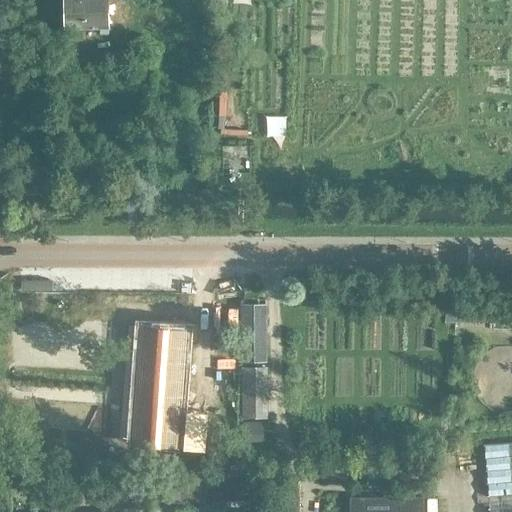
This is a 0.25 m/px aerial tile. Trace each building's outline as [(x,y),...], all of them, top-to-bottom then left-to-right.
[(65,0),(66,29),(66,37),(83,38),(83,28),(100,27),(100,32),(108,32),(107,0),(65,0)] [(174,132),(174,140),(187,140),(187,132),(174,132)] [(265,303),(242,303),(244,361),(266,361),(265,303)] [(492,303),(444,303),(445,320),(493,321),(492,303)] [(159,325),(140,324),(128,323),(123,392),(135,393),(134,416),(121,416),(119,439),(132,439),(131,443),(180,447),(204,444),(206,412),(181,410),(188,327),(159,325)] [(246,416),(255,416),(267,416),(266,367),(255,367),(246,367),(246,416)] [(511,511),(511,441),(484,444),(488,497),(489,511),(511,511)] [(237,498),(236,471),(188,472),(188,499),(237,498)] [(299,511),(300,485),(275,485),(274,511),(299,511)] [(345,486),(345,497),(344,511),(429,511),(430,486),(345,486)] [(108,490),(86,490),(86,499),(108,499),(108,490)]
